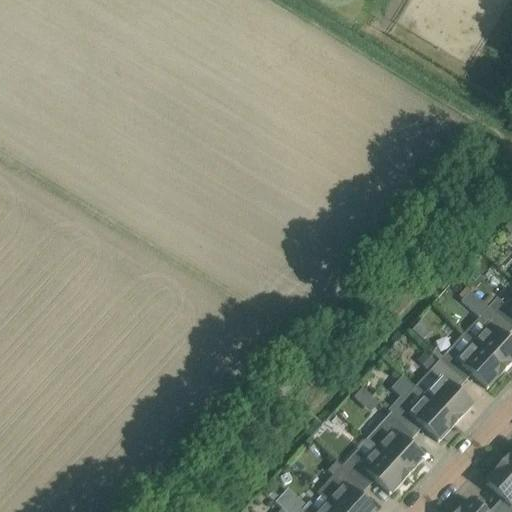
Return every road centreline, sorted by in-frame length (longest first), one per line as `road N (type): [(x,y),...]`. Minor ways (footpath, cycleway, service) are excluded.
road 1 (unclassified): [(170,511),(511,146)]
road 2 (residential): [(417,511),(511,409)]
